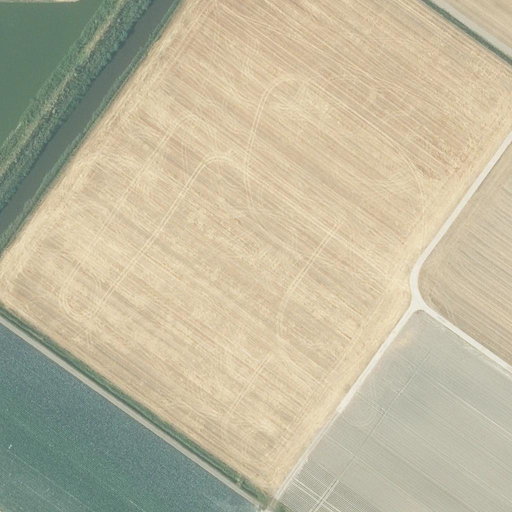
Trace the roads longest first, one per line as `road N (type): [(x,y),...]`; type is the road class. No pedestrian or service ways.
road 1 (track): [(411,303),(413,271),(511,136)]
road 2 (track): [(337,405),(411,303)]
road 3 (track): [(511,374),(411,303)]
